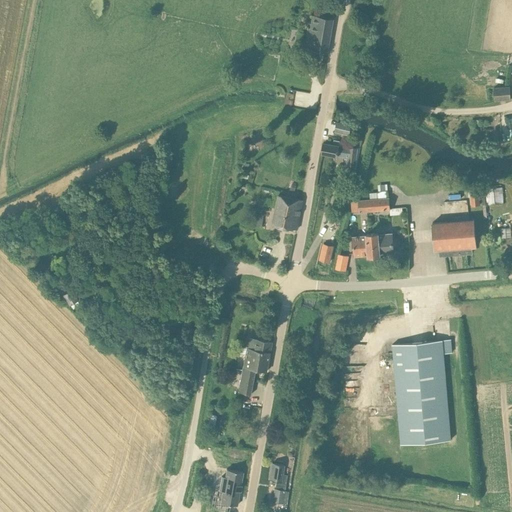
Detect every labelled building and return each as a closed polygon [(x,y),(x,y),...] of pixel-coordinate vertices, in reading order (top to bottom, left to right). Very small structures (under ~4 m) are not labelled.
[(313,49),(327,52),(333,19),(313,16),(311,29),(308,28),(307,35),(309,36),(309,39),(314,40),(313,49)] [(300,47),(303,34),(298,32),(295,46),(300,47)] [(511,99),(510,87),(494,88),(495,101),(511,99)] [(337,123),(335,131),(349,134),(351,125),(337,123)] [(321,154),(337,157),(337,156),(348,158),(347,166),(355,167),(357,149),(349,148),(339,147),(339,146),(339,142),(334,141),(333,145),(322,144),(321,154)] [(486,190),(487,205),(503,204),(501,189),(486,190)] [(470,192),(472,206),(479,205),(478,192),(470,192)] [(303,200),(279,195),(278,195),(273,224),(297,229),(303,200)] [(377,199),(378,210),(389,209),(388,198),(377,199)] [(378,210),(377,199),(364,200),(365,211),(378,210)] [(255,213),(254,225),(262,226),(264,215),(255,213)] [(439,249),(440,255),(472,253),(472,246),(476,246),(474,219),(432,222),(435,249),(439,249)] [(510,227),(501,228),(501,239),(511,238),(510,227)] [(380,253),(393,252),(392,233),(385,234),(385,230),(377,231),(377,233),(371,234),(372,247),(380,246),(380,253)] [(372,247),(371,234),(367,234),(367,235),(353,237),(354,255),(368,254),(368,256),(380,255),(379,253),(380,253),(380,246),(372,247)] [(327,236),(326,240),(328,242),(331,243),(334,242),(335,239),(333,236),(330,235),(327,236)] [(322,243),(319,260),(329,262),(330,263),(334,246),(333,246),(322,243)] [(118,248),(113,261),(121,264),(126,251),(118,248)] [(76,300),(70,289),(67,284),(60,288),(63,293),(70,304),(76,300)] [(129,323),(125,331),(131,334),(135,326),(129,323)] [(239,393),(246,394),(252,395),(256,369),(267,371),(272,342),(250,338),(249,344),(252,344),(252,348),(243,347),(242,354),(246,355),(244,366),(239,393)] [(454,358),(452,339),(442,340),(444,359),(454,358)] [(392,344),(393,354),(401,444),(451,440),(442,340),(392,344)] [(272,501),(286,503),(286,504),(288,495),(283,495),(286,475),(282,474),(284,465),(272,463),(269,479),(276,480),(274,488),(272,501)] [(246,469),(229,466),(228,474),(225,474),(223,484),(226,485),(224,498),(223,501),(240,504),(240,501),(246,469)]
